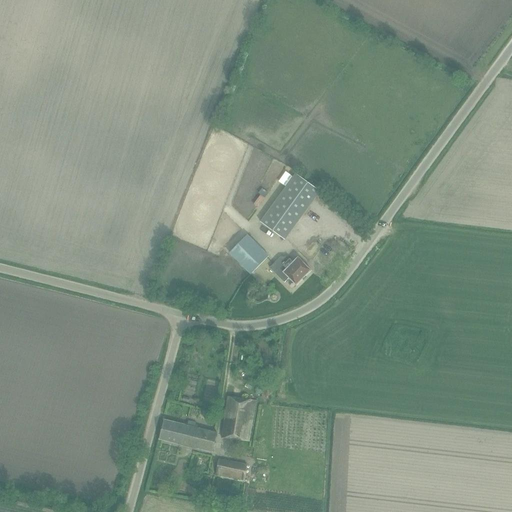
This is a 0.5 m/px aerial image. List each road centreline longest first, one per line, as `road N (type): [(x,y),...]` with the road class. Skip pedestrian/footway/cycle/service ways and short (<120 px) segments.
road 1 (tertiary): [(178,319),(263,327),(327,294),(511,51)]
road 2 (unclassified): [(128,511),(178,319)]
road 3 (tertiary): [(178,319),(0,274)]
